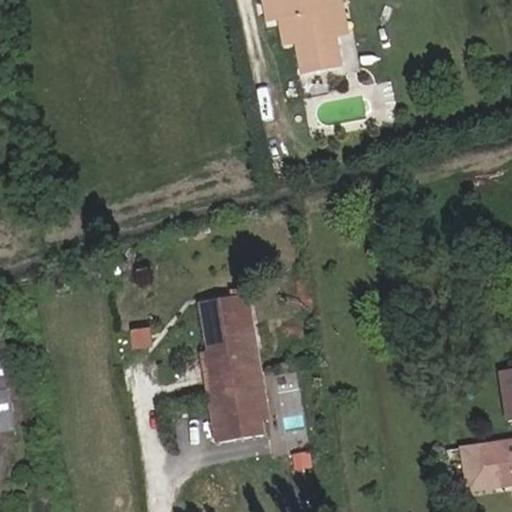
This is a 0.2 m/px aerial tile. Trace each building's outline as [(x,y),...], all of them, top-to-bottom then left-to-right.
[(260,0),(266,25),(281,24),(276,0),(260,0)] [(338,39),(329,0),(276,0),(281,24),(297,20),(303,49),(308,71),(344,63),(338,39)] [(347,0),(329,0),(338,39),(355,33),(347,0)] [(289,52),(303,49),(297,20),(281,24),(289,52)] [(248,296),(201,302),(210,361),(213,381),(205,382),(208,398),(243,393),(242,376),(260,373),(248,296)] [(0,415),(9,414),(0,341),(0,415)] [(205,382),(213,381),(210,361),(202,362),(205,382)] [(263,394),(260,373),(242,376),(243,393),(208,398),(214,445),(259,439),(256,417),(254,395),(263,394)] [(511,450),(485,454),(489,484),(511,481),(511,382),(499,385),(509,433),(511,432),(511,450)] [(266,416),(263,394),(254,395),(256,417),(266,416)] [(489,484),(485,454),(453,460),(455,475),(462,474),(465,488),(489,484)] [(511,481),(489,484),(492,499),(511,494),(511,481)] [(492,499),(489,484),(465,488),(468,502),(492,499)]
